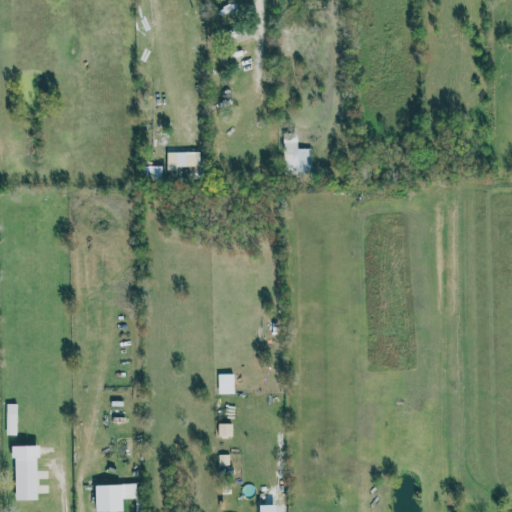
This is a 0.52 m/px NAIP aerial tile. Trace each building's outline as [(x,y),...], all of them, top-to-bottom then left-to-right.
[(311,172),(311,148),(297,148),(296,133),(282,133),(283,172),(311,172)] [(167,170),(176,170),(176,167),(200,166),(200,151),(167,152),(167,170)] [(233,374),(218,374),(219,394),(234,394),(233,374)] [(6,434),(16,434),(17,404),(6,404),(6,434)] [(231,424),(218,424),(218,436),(231,437),(231,424)] [(13,446),(14,500),(37,499),(37,445),(13,446)] [(123,484),(123,498),(137,498),(136,484),(123,484)]
